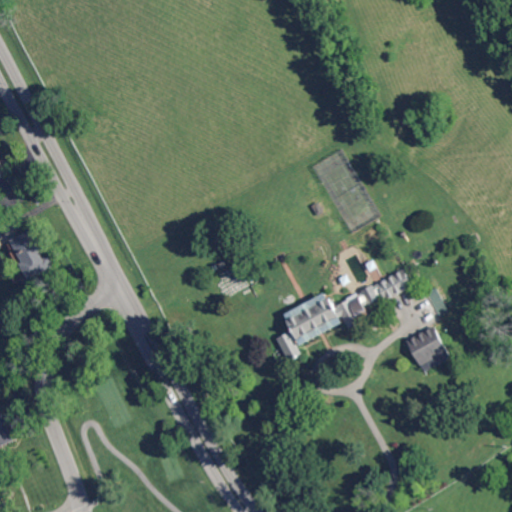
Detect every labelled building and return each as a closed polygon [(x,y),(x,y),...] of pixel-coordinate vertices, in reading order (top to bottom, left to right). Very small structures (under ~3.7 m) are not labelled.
[(6,176),(8,175),(8,177),(16,191),(15,191),(1,199),(0,198),(0,163),(6,175),(6,176)] [(320,217),(314,206),(321,202),(327,212),(320,217)] [(38,244),(41,243),(43,246),(44,247),(45,250),(46,253),(44,254),(46,258),(50,256),(51,255),(57,264),(55,266),(48,269),(43,272),(40,274),(31,279),(31,278),(23,264),(23,263),(26,262),(21,254),(17,245),(15,242),(14,240),(17,239),(27,233),(28,232),(29,232),(37,228),(41,236),(42,237),(42,238),(36,241),(38,244)] [(373,272),(369,265),(376,261),(380,268),(379,268),(373,272)] [(416,286),(414,287),(392,299),(390,301),(388,302),(386,296),(367,306),(371,313),(373,317),(370,319),(351,329),(347,322),(326,334),(322,336),(304,346),(301,340),(298,342),(305,354),(292,361),(280,338),(292,331),(293,333),(296,331),(290,320),(291,320),(288,315),(327,293),(328,293),(330,299),(332,298),(338,307),(352,299),(353,300),(356,299),(355,297),(365,292),(363,288),(373,282),(375,286),(386,280),(407,269),(416,286)] [(346,287),(342,280),(350,276),(353,283),(346,287)] [(442,317),(429,292),(438,288),(451,312),(442,317)] [(427,373),(409,341),(412,340),(437,326),(451,351),(449,352),(453,359),(427,373)] [(0,448),(0,416),(8,413),(19,441),(7,445),(6,446),(5,446),(0,448)]
